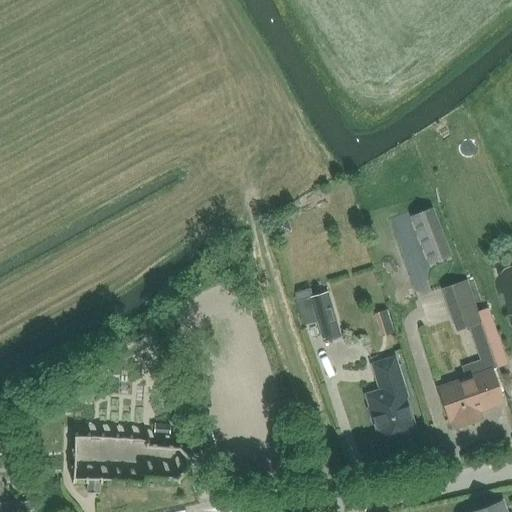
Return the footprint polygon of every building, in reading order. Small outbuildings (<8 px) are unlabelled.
[(450,256),(432,207),(410,215),(428,264),(450,256)] [(286,217),(272,222),(277,236),(290,231),(286,217)] [(504,404),(492,369),(496,368),(487,342),(480,323),(481,323),(467,280),(441,289),(456,331),(468,327),(480,360),(461,367),(465,378),(439,387),(454,430),(485,419),(482,412),(504,404)] [(309,288),(294,292),(296,299),(311,294),(309,288)] [(327,293),(295,302),(302,326),(318,322),(323,341),(340,336),(331,303),(330,304),(327,293)] [(392,298),(381,301),(386,321),(397,318),(392,298)] [(481,323),(480,323),(487,342),(498,338),(492,319),(481,323)] [(381,439),(414,429),(404,398),(408,397),(396,357),(371,364),(377,383),(382,381),(385,390),(367,396),(371,407),(368,408),(373,424),(376,423),(381,439)] [(154,433),(154,434),(169,435),(170,425),(170,424),(154,423),(154,433)] [(216,446),(210,425),(196,430),(202,450),(216,446)] [(187,476),(188,457),(181,447),(149,445),(150,439),(74,435),(72,480),(87,483),(87,495),(98,495),(99,483),(147,485),(148,482),(178,485),(187,476)] [(32,490),(0,491),(0,502),(32,501),(32,490)] [(504,511),(500,502),(473,511),(504,511)] [(28,503),(0,504),(0,511),(32,511),(28,503)]
